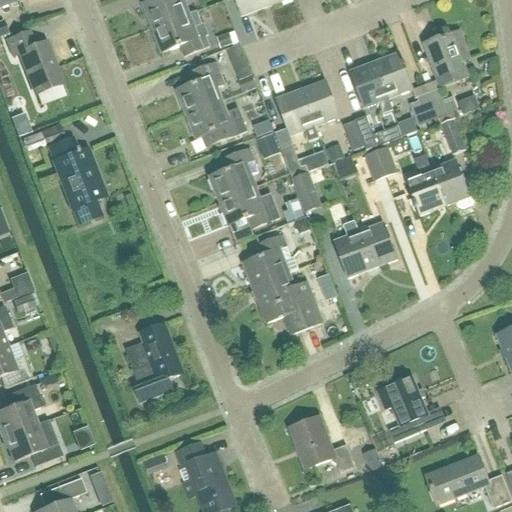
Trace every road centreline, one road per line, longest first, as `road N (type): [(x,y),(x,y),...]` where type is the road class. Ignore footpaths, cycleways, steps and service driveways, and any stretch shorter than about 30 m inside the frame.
road 1 (residential): [(235,410),(76,0)]
road 2 (residential): [(235,410),(437,313)]
road 3 (residential): [(246,63),(407,0)]
road 4 (residential): [(437,313),(486,270),(511,222)]
